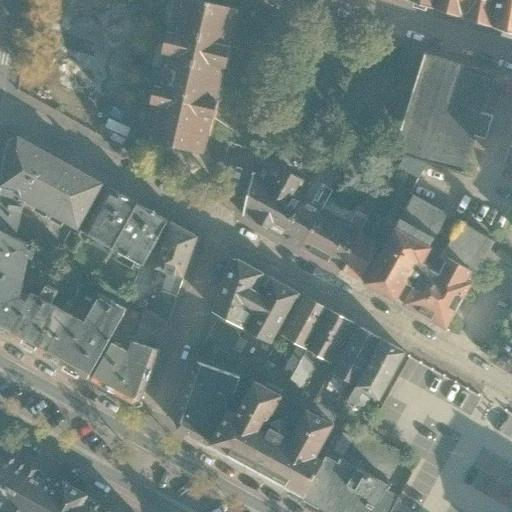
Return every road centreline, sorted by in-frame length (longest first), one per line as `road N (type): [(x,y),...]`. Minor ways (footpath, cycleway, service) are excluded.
road 1 (residential): [(511,389),(221,227)]
road 2 (residential): [(221,227),(0,105)]
road 3 (unknown): [(221,227),(246,51),(269,0)]
road 4 (residential): [(148,442),(221,227)]
road 5 (residential): [(511,53),(332,0)]
road 6 (tertiary): [(148,442),(0,360)]
road 7 (tertiary): [(0,411),(127,481)]
road 8 (tertiary): [(269,511),(148,442)]
